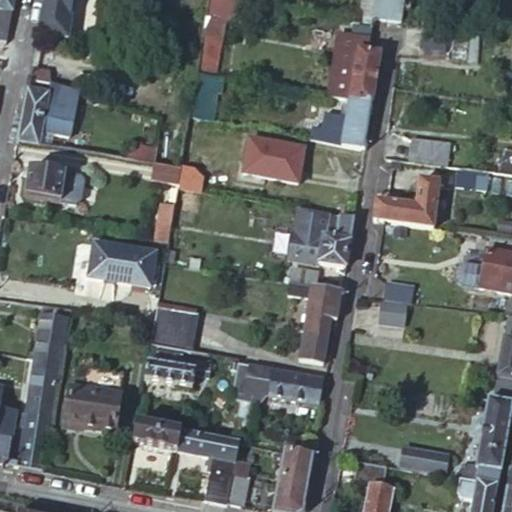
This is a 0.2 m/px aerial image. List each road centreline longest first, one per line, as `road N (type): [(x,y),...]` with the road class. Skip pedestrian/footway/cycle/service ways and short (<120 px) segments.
road 1 (residential): [(0,480),(143,511)]
road 2 (residential): [(0,134),(30,0)]
